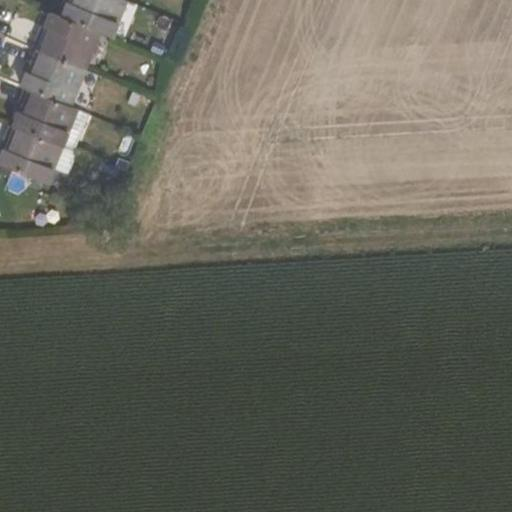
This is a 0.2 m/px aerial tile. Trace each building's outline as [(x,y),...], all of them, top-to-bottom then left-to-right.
[(69,0),(63,16),(101,31),(111,36),(125,0),(69,0)] [(38,49),(86,68),(101,31),(63,16),(53,12),(38,49)] [(86,68),(38,49),(22,86),(28,89),(71,106),(86,68)] [(71,106),(28,89),(13,126),(63,146),(75,151),(90,114),(71,106)] [(13,126),(0,159),(0,164),(47,184),(63,146),(13,126)]
